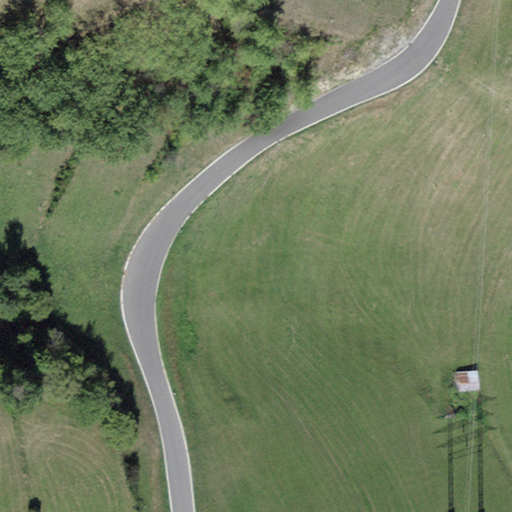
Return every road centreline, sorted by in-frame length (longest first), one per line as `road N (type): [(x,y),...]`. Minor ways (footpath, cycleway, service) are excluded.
road 1 (tertiary): [(449,0),(413,57),(235,159),(172,216),(149,256),(140,317),(184,511)]
road 2 (track): [(511,465),(485,411),(482,373),(487,304),(511,248)]
